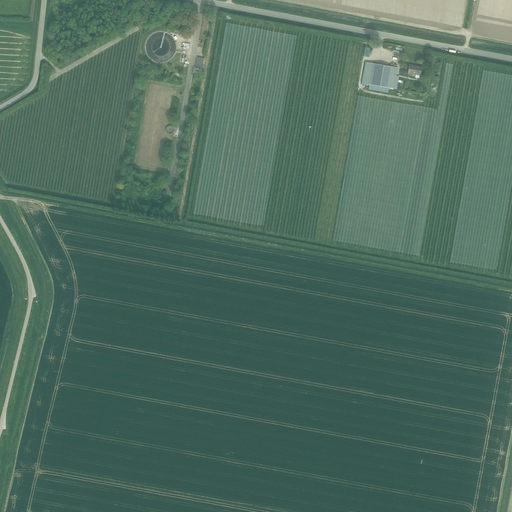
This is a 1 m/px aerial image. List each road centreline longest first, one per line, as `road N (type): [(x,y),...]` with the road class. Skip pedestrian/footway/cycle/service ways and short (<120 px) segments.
road 1 (unclassified): [(511,58),(201,0)]
road 2 (unclassified): [(0,432),(30,298),(24,263),(0,219)]
road 3 (unclassified): [(0,108),(34,81),(44,0)]
